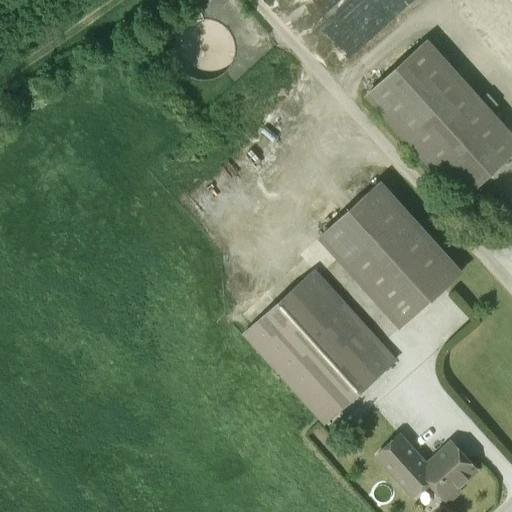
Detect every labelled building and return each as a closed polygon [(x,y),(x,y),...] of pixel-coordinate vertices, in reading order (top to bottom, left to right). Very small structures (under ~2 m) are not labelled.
[(461,199),(511,153),(511,136),(426,41),(367,94),(461,199)] [(401,326),(460,273),(380,183),(320,237),(401,326)] [(324,423),(394,360),(314,271),(244,333),(324,423)] [(393,473),(414,455),(415,453),(399,435),(376,455),(393,473)] [(458,486),(477,470),(452,442),(425,466),(414,455),(393,473),(414,496),(429,483),(444,499),(446,497),(452,499),(459,492),(458,486)]
